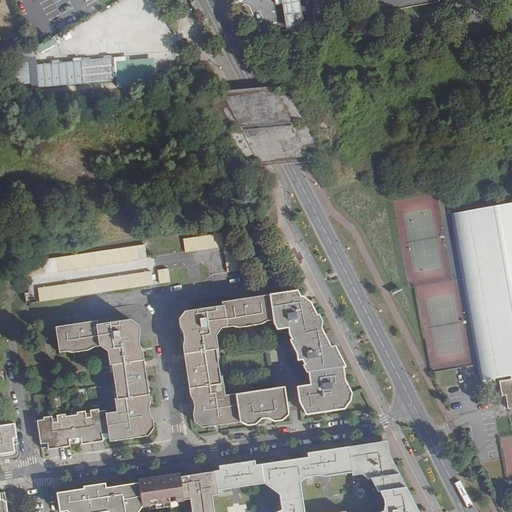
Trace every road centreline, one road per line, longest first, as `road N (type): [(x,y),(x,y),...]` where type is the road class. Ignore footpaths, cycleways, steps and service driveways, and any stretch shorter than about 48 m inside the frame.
road 1 (tertiary): [(207,0),(407,394)]
road 2 (residential): [(407,394),(374,425),(180,453)]
road 3 (residential): [(180,453),(156,295)]
road 4 (residential): [(180,453),(43,472)]
road 5 (tertiary): [(407,394),(467,511)]
